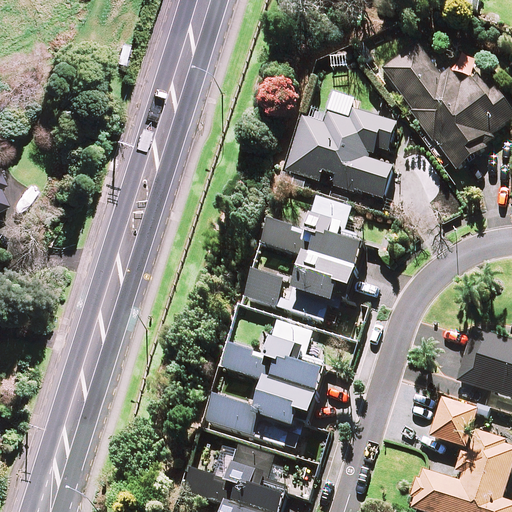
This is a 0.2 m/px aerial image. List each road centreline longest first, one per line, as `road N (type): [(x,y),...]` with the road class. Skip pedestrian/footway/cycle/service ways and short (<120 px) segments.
road 1 (secondary): [(202,0),(47,511)]
road 2 (residential): [(511,241),(459,257),(414,301),(344,511)]
